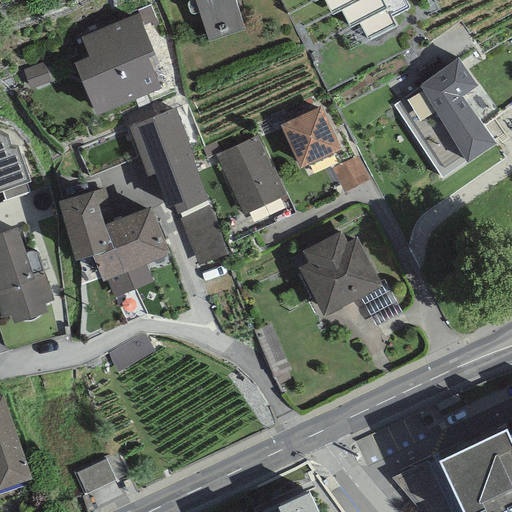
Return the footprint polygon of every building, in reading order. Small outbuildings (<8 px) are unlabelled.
[(195,0),(208,39),(244,27),(234,0),(195,0)] [(312,0),(313,0),(324,0),(332,13),(341,9),(350,25),(359,21),(368,39),(395,25),(382,0),(312,0)] [(137,11),(81,35),(89,53),(74,59),(96,111),(160,84),(146,52),(154,49),(137,11)] [(478,81),(459,54),(420,82),(423,86),(394,107),(443,175),(496,138),(463,92),(478,81)] [(321,104),(280,123),(300,166),(341,147),(321,104)] [(155,173),(194,159),(176,110),(129,128),(147,177),(155,173)] [(0,188),(30,179),(17,143),(11,142),(7,133),(0,128),(0,188)] [(258,133),(215,153),(243,214),(286,195),(258,133)] [(369,178),(357,155),(332,168),(344,191),(369,178)] [(194,159),(155,173),(167,205),(173,202),(180,219),(209,206),(194,159)] [(94,187),(58,198),(76,256),(92,251),(112,245),(105,221),(94,187)] [(149,204),(105,221),(112,245),(92,251),(103,278),(107,276),(114,295),(152,281),(145,261),(169,252),(149,204)] [(209,206),(180,219),(199,265),(227,254),(209,206)] [(17,225),(0,230),(0,312),(2,317),(10,315),(13,322),(48,310),(46,302),(53,299),(44,270),(33,274),(17,225)] [(308,260),(299,264),(324,312),(360,293),(381,282),(356,235),(348,239),(342,228),(302,248),(308,260)] [(384,281),(381,282),(360,293),(376,324),(400,311),(384,281)] [(4,393),(0,394),(0,487),(33,476),(4,393)] [(504,424),(439,455),(465,511),(511,511),(511,435),(509,437),(504,424)] [(105,455),(106,458),(116,479),(130,473),(119,449),(105,455)] [(106,458),(77,472),(87,493),(116,479),(106,458)] [(281,511),(274,499),(252,511),(281,511)]
